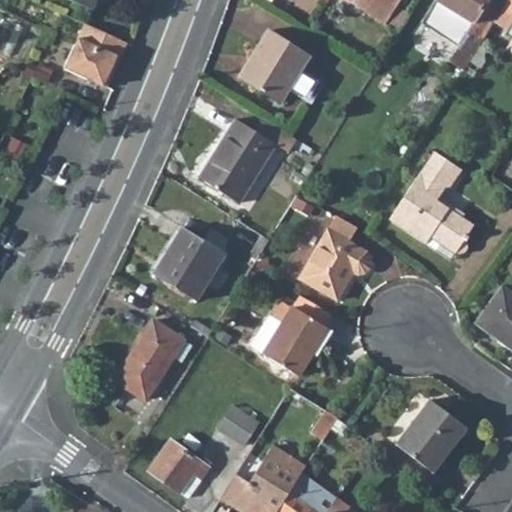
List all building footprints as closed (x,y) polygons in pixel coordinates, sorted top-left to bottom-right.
[(71,0),(88,9),(92,0),(71,0)] [(362,0),(363,0),(359,7),(383,22),(396,0),(362,0)] [(502,0),(435,0),(451,10),(471,23),(457,46),(471,54),(491,21),(503,1),(502,0)] [(511,0),(503,0),(503,1),(491,21),(508,31),(511,24),(511,0)] [(63,64),(104,86),(113,70),(109,68),(115,56),(119,58),(127,42),(90,28),(83,25),(63,64)] [(267,32),(238,78),(277,103),(289,86),(303,95),(312,80),(298,72),(307,57),(267,32)] [(457,46),(447,61),(461,71),(471,54),(457,46)] [(235,118),(199,176),(238,202),(274,143),(235,118)] [(424,161),(387,221),(424,244),(428,239),(452,254),(454,251),(455,253),(461,253),(465,251),(466,247),(462,239),(471,224),(434,199),(448,177),(424,161)] [(182,228),(154,272),(194,299),(223,253),(182,228)] [(323,230),(297,270),(332,293),(349,268),(358,268),(363,266),(365,263),(366,259),(365,250),(360,246),(343,236),(337,235),(335,237),(323,230)] [(511,294),(499,285),(472,322),(511,350),(511,294)] [(324,307),(296,290),(287,303),(275,295),(267,308),(279,316),(259,349),(293,371),(322,324),(316,320),(324,307)] [(246,342),(259,349),(279,316),(267,308),(246,342)] [(151,319),(114,379),(143,398),(181,338),(151,319)] [(425,401),(394,446),(430,471),(461,427),(425,401)] [(228,405),(214,428),(243,445),(256,422),(228,405)] [(323,408),(308,431),(320,439),(334,416),(323,408)] [(167,439),(146,469),(186,497),(207,467),(167,439)] [(234,471),(219,496),(244,511),(250,511),(251,510),(253,511),(275,511),(301,469),(304,465),(271,445),(249,480),(234,471)] [(304,465),(301,469),(303,471),(331,492),(348,469),(316,445),(304,465)] [(301,469),(275,511),(325,511),(337,497),(331,492),(303,471),(301,469)]
